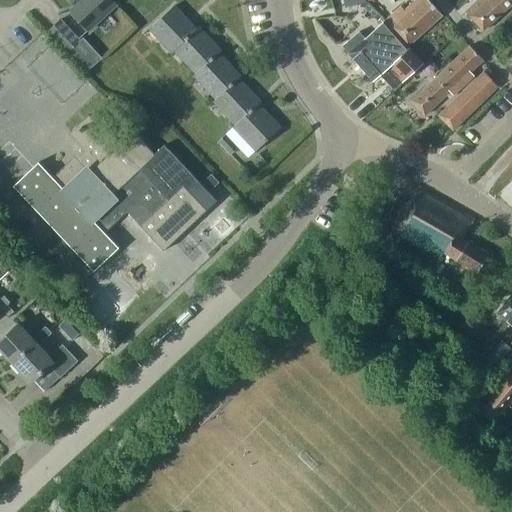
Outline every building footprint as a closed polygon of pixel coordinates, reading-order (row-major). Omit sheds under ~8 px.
[(81,0),(70,10),(89,30),(116,5),(111,0),(81,0)] [(401,7),(385,21),(407,46),(442,15),(428,0),(415,0),(404,11),(401,7)] [(511,0),(477,0),(465,12),(483,31),(511,3),(511,0)] [(149,30),(170,53),(195,30),(173,6),(149,30)] [(80,39),(60,19),(47,31),(68,52),(80,39)] [(407,46),(385,21),(365,39),(359,31),(342,46),(348,53),(348,54),(373,81),(380,75),(394,89),(423,62),(407,46)] [(193,77),(218,54),(220,52),(198,27),(195,30),(170,53),(172,54),(174,52),(195,74),(193,76),(193,77)] [(411,101),(424,115),(449,92),(453,95),(473,75),(470,72),(483,59),(469,45),(411,101)] [(240,77),(218,54),(193,77),(215,100),(213,102),(238,79),(240,77)] [(498,86),(484,71),(438,116),(453,130),(498,86)] [(233,128),(258,105),(260,103),(238,79),(213,102),(235,125),(233,127),(233,128)] [(258,105),(233,128),(256,151),(280,128),(258,105)] [(164,252),(217,201),(164,145),(154,154),(132,131),(117,146),(88,115),(69,133),(84,148),(52,177),(38,162),(13,186),(94,271),(119,247),(105,232),(128,210),(142,226),(141,227),(164,252)] [(227,153),(232,148),(223,138),(217,143),(227,153)] [(211,174),(202,183),(210,191),(219,182),(211,174)] [(443,252),(477,274),(488,256),(462,240),(475,219),(418,186),(391,230),(439,259),(443,252)] [(78,303),(89,292),(81,284),(70,294),(78,303)] [(0,311),(10,302),(3,295),(0,298),(0,311)] [(511,295),(497,312),(511,325),(511,295)] [(65,320),(59,325),(72,339),(78,334),(65,320)] [(0,349),(13,364),(36,343),(38,345),(51,333),(45,326),(32,338),(18,323),(0,340),(0,349)] [(500,339),(484,357),(495,366),(510,348),(500,339)] [(36,343),(13,364),(31,383),(49,366),(60,377),(77,361),(62,344),(49,357),(38,345),(36,343)] [(511,372),(480,410),(490,419),(511,393),(511,372)]
